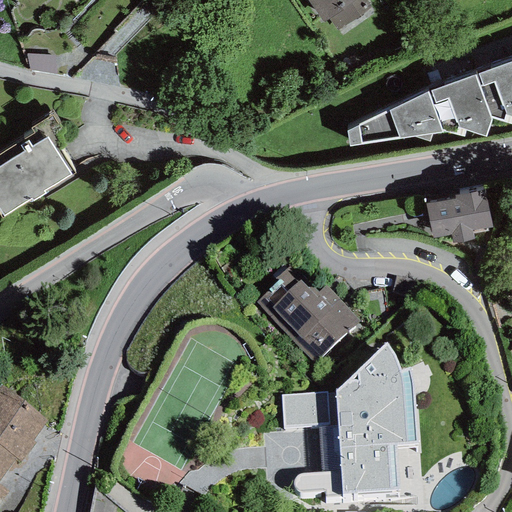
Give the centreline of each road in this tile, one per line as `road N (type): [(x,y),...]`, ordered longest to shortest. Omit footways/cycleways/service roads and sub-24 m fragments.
road 1 (tertiary): [(66,511),(112,333),(150,277),(209,227),(287,197)]
road 2 (residential): [(287,197),(317,250),(343,266),(433,273),(465,292),(489,318),(511,378)]
road 3 (residential): [(287,197),(206,190),(161,203),(0,300)]
road 4 (tertiary): [(287,197),(511,165)]
